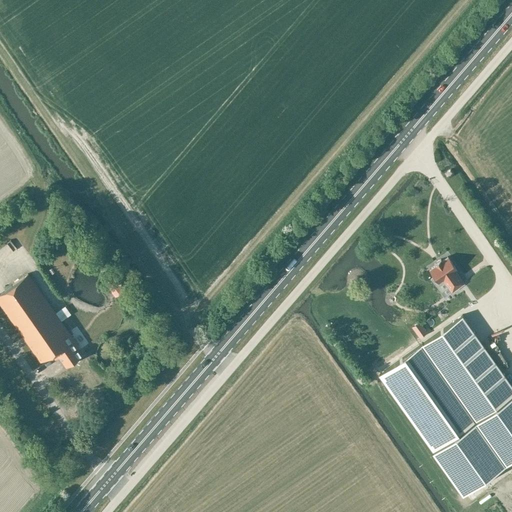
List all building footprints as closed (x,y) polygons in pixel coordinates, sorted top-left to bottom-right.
[(464,283),(455,271),(457,269),(447,256),(442,260),(441,259),(434,263),(435,265),(429,269),(434,276),(432,277),(438,286),(444,281),(452,291),(464,283)] [(77,347),(80,345),(29,273),(0,292),(0,300),(42,361),(56,351),(67,366),(82,355),(77,347)] [(116,277),(106,284),(115,297),(126,289),(116,277)] [(466,426),(511,393),(511,384),(462,314),(380,372),(434,449),(457,433),(460,437),(470,431),(466,426)] [(420,321),(412,326),(419,337),(427,332),(420,321)] [(368,343),(359,350),(362,354),(371,348),(368,343)] [(460,437),(457,433),(434,449),(464,491),(511,457),(511,393),(466,426),(470,431),(460,437)]
